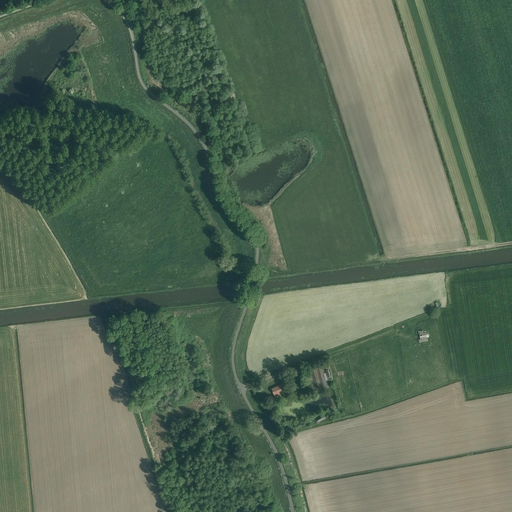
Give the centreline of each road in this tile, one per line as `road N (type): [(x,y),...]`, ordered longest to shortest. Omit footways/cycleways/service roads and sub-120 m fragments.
road 1 (unclassified): [(241,389),(233,350),(256,241),(221,195),(189,124),(141,82),(127,23)]
road 2 (unclassified): [(293,511),(276,454),(241,389)]
